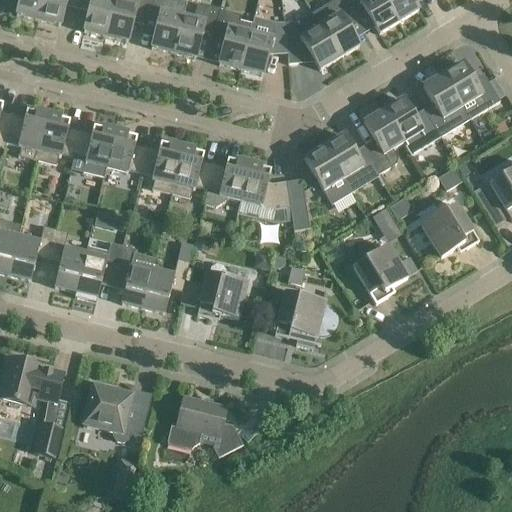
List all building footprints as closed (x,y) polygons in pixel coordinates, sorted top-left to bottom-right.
[(38,24),(43,0),(20,0),(16,18),(38,24)] [(66,7),(77,10),(79,0),(43,0),(38,24),(60,29),(66,7)] [(79,0),(77,10),(89,13),(83,35),(106,40),(115,0),(79,0)] [(115,0),(106,40),(128,46),(133,24),(145,27),(151,0),(115,0)] [(186,5),(166,0),(151,0),(145,27),(156,30),(151,51),(173,57),(182,20),(186,5)] [(342,0),(339,0),(312,17),(339,62),(359,50),(344,27),(355,20),(342,0)] [(342,0),(355,20),(365,14),(379,38),(399,26),(382,0),(342,0)] [(382,0),(399,26),(418,14),(409,0),(382,0)] [(182,20),(173,57),(195,62),(202,36),(213,38),(219,14),(220,12),(198,7),(193,22),(182,20)] [(219,14),(213,38),(225,41),(219,68),(241,74),(252,27),(240,24),(241,19),(219,14)] [(339,62),(312,17),(293,28),(292,26),(283,26),(287,51),(305,50),(320,74),(339,62)] [(272,52),(287,51),(283,26),(274,27),(253,22),(252,27),(241,74),(263,79),(269,52),(272,52)] [(476,90),(462,66),(442,78),(470,123),(500,105),(487,84),(476,90)] [(470,123),(442,78),(423,90),(434,109),(424,115),(440,141),(470,123)] [(410,159),(440,141),(424,115),(413,121),(402,102),(383,114),(402,147),(410,159)] [(0,151),(5,152),(6,147),(13,118),(1,115),(3,109),(0,108),(0,151)] [(18,160),(37,165),(49,116),(36,113),(35,117),(26,115),(25,121),(13,118),(6,147),(20,151),(18,160)] [(392,153),(402,147),(383,114),(363,126),(374,144),(364,151),(380,177),(396,168),(397,161),(392,153)] [(62,119),(49,116),(37,165),(56,170),(58,160),(61,160),(62,157),(74,160),(80,135),(68,132),(69,125),(61,123),(62,119)] [(106,172),(116,133),(103,129),(102,133),(93,131),(92,137),(80,135),(74,160),(85,163),(82,176),(104,182),(106,172)] [(129,173),(140,176),(147,151),(135,148),(136,142),(128,140),(129,136),(116,133),(106,172),(128,177),(129,173)] [(360,189),(380,177),(364,151),(354,157),(343,138),(323,150),(350,195),(360,189)] [(152,193),(171,198),(183,149),(170,146),(169,150),(160,148),(159,154),(147,151),(140,176),(152,179),(151,183),(154,183),(152,193)] [(196,190),(207,193),(214,168),(202,165),(203,158),(195,156),(195,152),(183,149),(171,198),(190,203),(192,193),(195,193),(196,190)] [(331,207),(350,195),(323,150),(304,162),(331,207)] [(231,202),(240,205),(250,166),(237,162),(236,166),(227,164),(225,170),(214,168),(207,193),(204,207),(219,211),(231,202)] [(456,169),(462,180),(471,174),(465,164),(456,169)] [(262,169),(250,166),(240,205),(262,210),(277,214),(290,212),(286,186),(272,188),(267,187),(270,175),(261,173),(262,169)] [(447,195),(461,186),(453,174),(440,182),(447,195)] [(511,174),(489,188),(511,225),(511,174)] [(286,186),(290,212),(293,235),(309,233),(302,183),(286,186)] [(506,225),(493,202),(481,210),(494,232),(506,225)] [(456,208),(421,230),(441,262),(463,248),(466,253),(479,246),(456,208)] [(371,223),(377,234),(391,226),(385,215),(371,223)] [(0,219),(0,277),(9,279),(18,241),(21,229),(0,224),(1,220),(0,219)] [(123,237),(126,224),(113,221),(110,234),(123,237)] [(196,239),(198,231),(188,228),(186,237),(196,239)] [(38,256),(50,259),(56,233),(43,230),(40,246),(18,241),(9,279),(30,285),(38,256)] [(54,291),(76,296),(85,257),(64,252),(68,236),(56,233),(50,259),(61,261),(54,291)] [(196,242),(193,252),(206,255),(209,245),(196,242)] [(108,273),(117,275),(123,250),(110,247),(108,256),(87,251),(85,257),(76,296),(75,301),(84,303),(86,298),(97,301),(105,272),(108,273)] [(189,266),(193,250),(181,247),(177,263),(189,266)] [(121,307),(143,312),(152,274),(155,262),(134,256),(135,253),(123,250),(117,275),(128,278),(121,307)] [(407,282),(388,250),(353,271),(375,308),(388,301),(385,296),(407,282)] [(283,276),(286,264),(275,261),(271,273),(283,276)] [(173,279),(152,274),(143,312),(164,318),(172,289),(184,292),(190,266),(189,266),(177,263),(173,279)] [(197,319),(211,323),(212,317),(238,323),(247,287),(224,281),(226,274),(222,268),(215,266),(209,270),(207,277),(197,319)] [(277,295),(275,306),(282,308),(274,339),(288,342),(289,340),(298,342),(296,349),(313,353),(316,339),(319,340),(321,340),(323,340),(325,339),(327,338),(329,337),(331,336),(332,334),(334,332),(335,329),(335,326),(336,325),(336,322),(335,320),(334,317),(332,314),(329,312),(328,311),(325,309),(324,309),(324,306),(277,295)] [(0,374),(0,389),(2,390),(0,398),(0,402),(30,410),(33,398),(57,404),(63,379),(29,371),(30,367),(9,362),(6,376),(0,374)] [(83,408),(79,423),(84,427),(83,429),(112,437),(111,440),(116,446),(122,447),(129,444),(130,438),(140,441),(145,420),(127,416),(131,400),(110,395),(111,390),(97,387),(95,391),(92,390),(88,407),(83,408)] [(227,411),(183,400),(175,432),(170,430),(167,446),(191,452),(198,447),(200,438),(215,442),(212,451),(218,462),(243,449),(233,429),(223,427),(227,411)] [(61,432),(43,428),(42,428),(35,457),(54,461),(61,432)] [(122,461),(112,500),(126,503),(135,465),(122,461)] [(137,480),(134,492),(152,496),(154,484),(137,480)]
